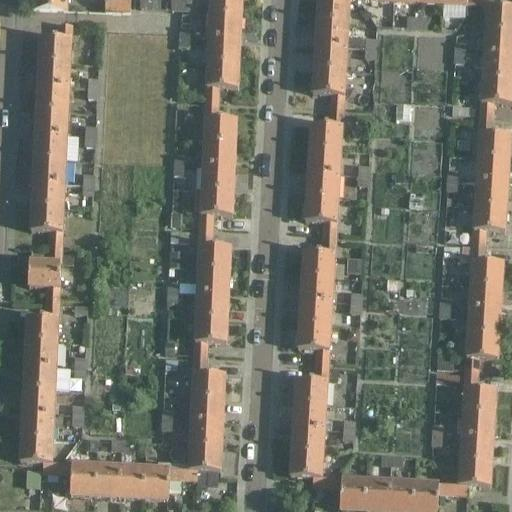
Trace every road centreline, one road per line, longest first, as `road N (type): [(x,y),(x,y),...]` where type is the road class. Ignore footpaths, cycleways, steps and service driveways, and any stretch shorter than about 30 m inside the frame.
road 1 (residential): [(252,511),(281,0)]
road 2 (residential): [(0,180),(7,0)]
